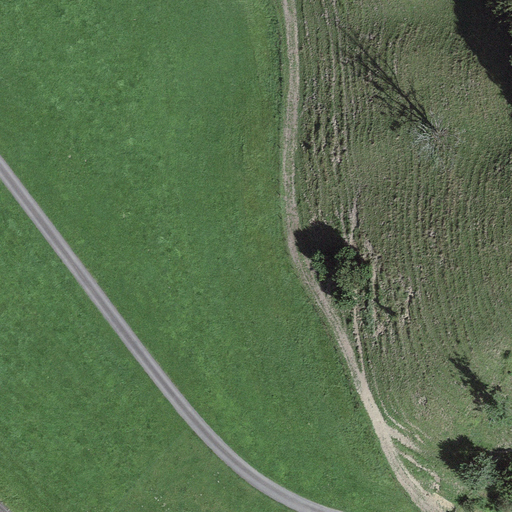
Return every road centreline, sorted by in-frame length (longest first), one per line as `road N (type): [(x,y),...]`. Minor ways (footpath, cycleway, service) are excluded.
road 1 (track): [(285,0),(290,200),(301,260),(415,493),(433,511)]
road 2 (unclassified): [(0,168),(207,437),(265,483),(320,511)]
